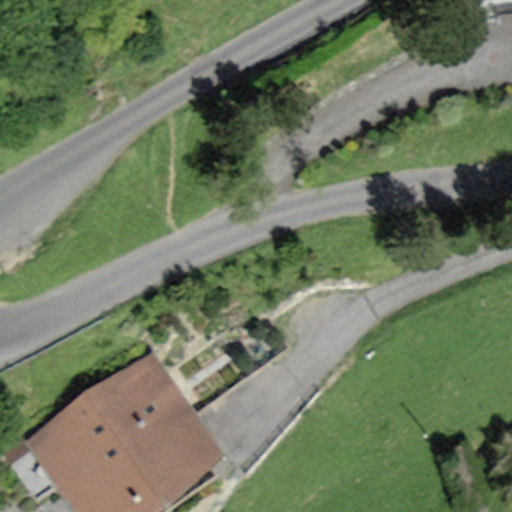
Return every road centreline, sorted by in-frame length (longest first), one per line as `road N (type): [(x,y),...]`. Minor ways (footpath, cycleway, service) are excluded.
road 1 (residential): [(511,176),(308,202),(204,242),(11,336)]
road 2 (residential): [(0,202),(333,0)]
